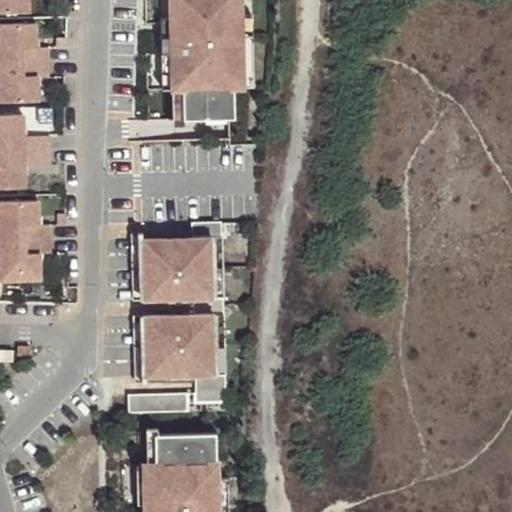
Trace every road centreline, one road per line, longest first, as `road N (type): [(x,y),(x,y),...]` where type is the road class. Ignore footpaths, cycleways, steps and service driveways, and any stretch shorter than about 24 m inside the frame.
road 1 (residential): [(100,0),(83,339)]
road 2 (residential): [(83,339),(0,438)]
